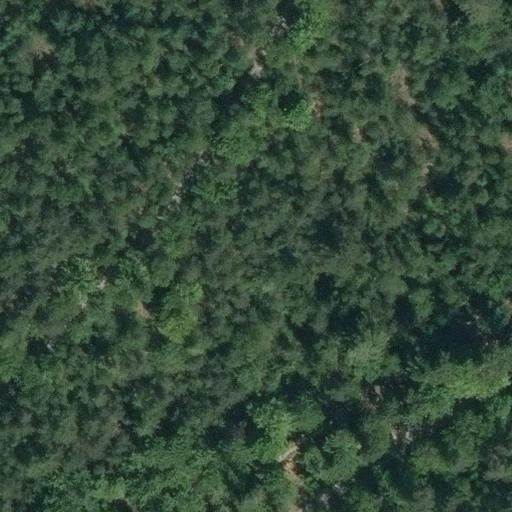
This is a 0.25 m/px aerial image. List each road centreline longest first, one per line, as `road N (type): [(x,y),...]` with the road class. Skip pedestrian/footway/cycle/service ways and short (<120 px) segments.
road 1 (track): [(0,391),(147,240),(213,147),(295,0)]
road 2 (track): [(511,294),(201,511)]
road 3 (track): [(298,511),(511,364)]
